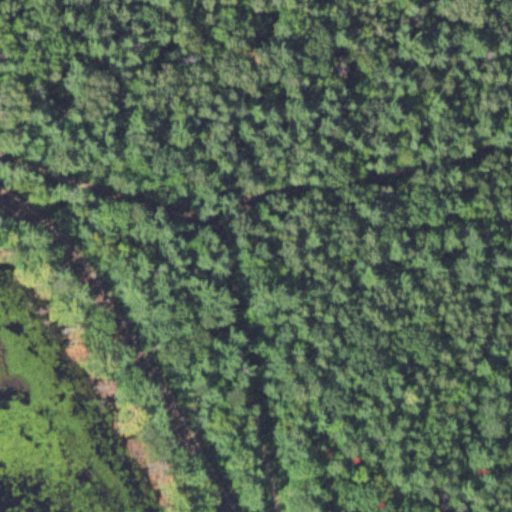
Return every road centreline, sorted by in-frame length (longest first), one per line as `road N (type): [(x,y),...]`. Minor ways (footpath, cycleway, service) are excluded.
road 1 (track): [(511,136),(343,179),(246,192),(179,216),(0,158)]
road 2 (residential): [(229,511),(76,259),(0,194)]
